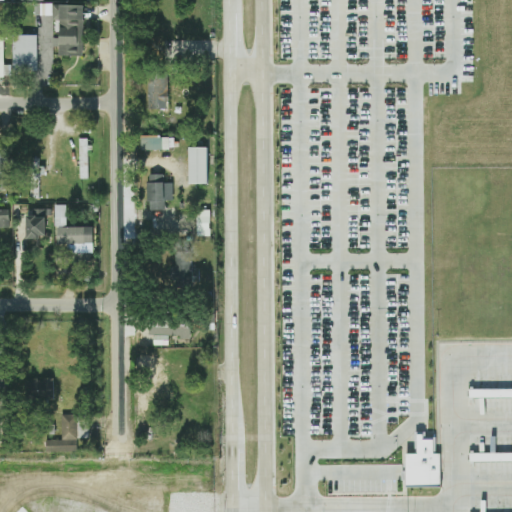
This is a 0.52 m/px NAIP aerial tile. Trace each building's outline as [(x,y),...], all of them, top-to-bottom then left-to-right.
[(58,56),(82,56),(83,5),(39,4),(39,17),(59,18),(58,56)] [(36,36),(12,36),(12,69),(36,69),(36,36)] [(167,79),(147,79),(147,109),(166,110),(167,79)] [(141,151),(168,150),(168,135),(141,136),(141,151)] [(78,139),(79,161),(87,161),(87,151),(87,139),(78,139)] [(205,184),(205,148),(187,148),(187,184),(205,184)] [(147,210),(164,210),(164,201),(172,201),(171,183),(163,184),(163,175),(146,175),(147,210)] [(65,205),(54,205),(54,226),(65,226),(65,205)] [(47,238),(46,209),(27,209),(27,238),(47,238)] [(0,227),(9,227),(8,210),(0,210),(0,227)] [(92,227),(56,228),(56,244),(92,244),(92,227)] [(174,286),(191,286),(191,253),(174,253),(174,286)] [(188,318),(149,318),(149,338),(188,338),(188,318)] [(52,397),(52,379),(40,379),(40,398),(52,397)] [(76,452),(75,439),(88,439),(87,415),(60,416),(61,440),(45,441),(45,453),(76,452)] [(406,487),(440,488),(440,454),(434,454),(434,438),(417,438),(417,454),(407,454),(406,487)]
